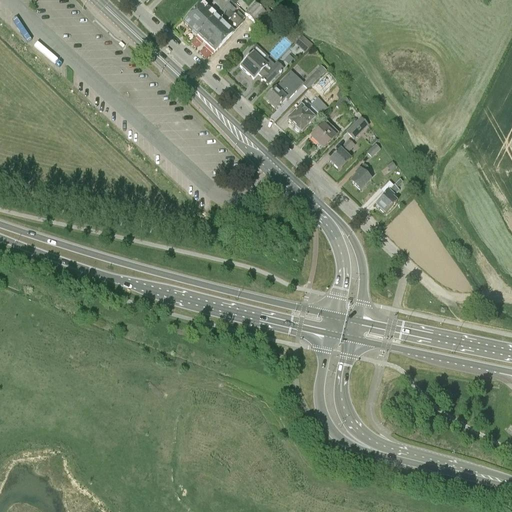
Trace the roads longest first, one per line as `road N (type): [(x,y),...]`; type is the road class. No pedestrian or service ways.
road 1 (primary): [(334,316),(0,224)]
road 2 (primary): [(0,237),(121,280),(329,334)]
road 3 (secondary): [(308,201),(97,0)]
road 4 (unclassified): [(323,185),(125,0)]
road 5 (primary): [(351,338),(511,372)]
road 6 (primary): [(511,354),(356,320)]
road 7 (tertiary): [(329,334),(321,413),(345,444),(383,450)]
road 8 (secondary): [(356,320),(363,288),(356,245),(327,209),(308,201)]
road 9 (track): [(504,300),(433,183)]
road 10 (tertiary): [(511,484),(383,450)]
road 11 (tertiary): [(383,450),(343,407),(351,338)]
road 12 (secondary): [(308,201),(341,256),(334,316)]
